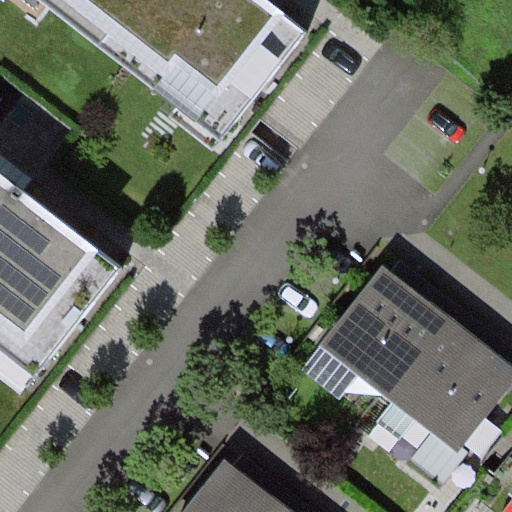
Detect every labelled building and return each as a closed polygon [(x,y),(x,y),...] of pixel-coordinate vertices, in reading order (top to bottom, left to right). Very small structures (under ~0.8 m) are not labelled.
[(266,0),(57,0),(186,101),(193,90),(238,120),(307,32),(266,0)] [(15,185),(0,172),(0,338),(1,339),(12,326),(51,360),(121,268),(15,185)] [(417,298),(385,273),(328,345),(391,394),(457,310),(430,289),(421,301),(417,298)] [(485,332),(457,310),(391,394),(435,428),(411,459),(443,484),(468,452),(459,445),(511,377),(511,371),(481,347),(476,344),(485,332)] [(263,495),(227,467),(191,511),(298,511),(303,507),(274,485),(265,496),(263,495)] [(511,511),(511,480),(487,511),(511,511)]
